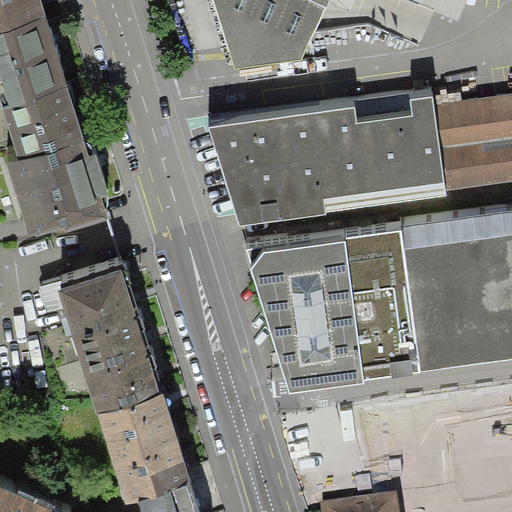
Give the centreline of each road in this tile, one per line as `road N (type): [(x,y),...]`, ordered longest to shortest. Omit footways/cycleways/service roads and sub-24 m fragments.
road 1 (unclassified): [(145,102),(511,55)]
road 2 (primary): [(235,409),(145,102)]
road 3 (unclassified): [(235,409),(511,368)]
